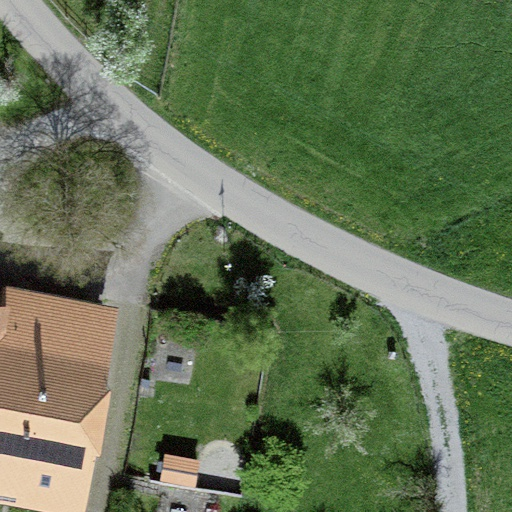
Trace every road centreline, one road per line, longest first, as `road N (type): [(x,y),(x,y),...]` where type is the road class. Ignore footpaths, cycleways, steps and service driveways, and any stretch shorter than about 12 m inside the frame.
road 1 (tertiary): [(9,0),(97,96),(197,176),(327,246),(511,323)]
road 2 (track): [(197,176),(136,293),(99,511)]
road 3 (track): [(409,280),(453,511)]
